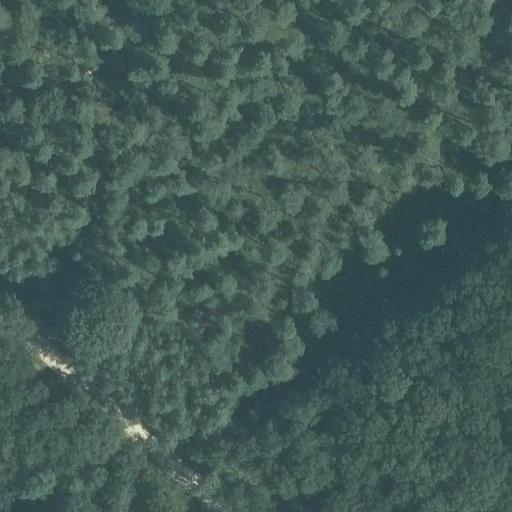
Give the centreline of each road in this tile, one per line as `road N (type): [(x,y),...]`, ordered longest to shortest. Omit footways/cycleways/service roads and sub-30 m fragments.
road 1 (track): [(511,106),(162,465)]
road 2 (track): [(214,511),(0,315)]
